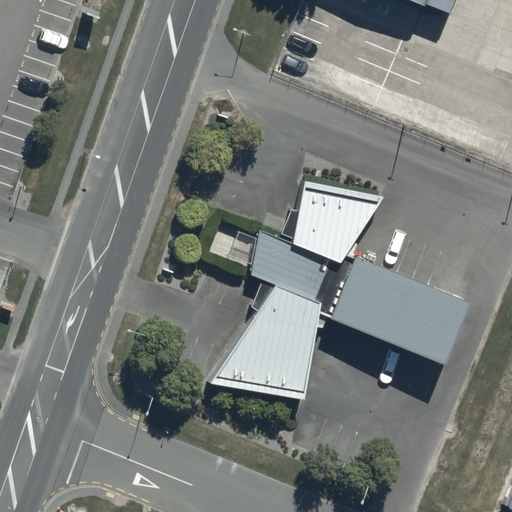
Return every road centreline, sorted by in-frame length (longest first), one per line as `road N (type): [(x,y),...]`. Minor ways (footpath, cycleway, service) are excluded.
road 1 (unclassified): [(184,0),(35,422)]
road 2 (unclassified): [(35,422),(260,511)]
